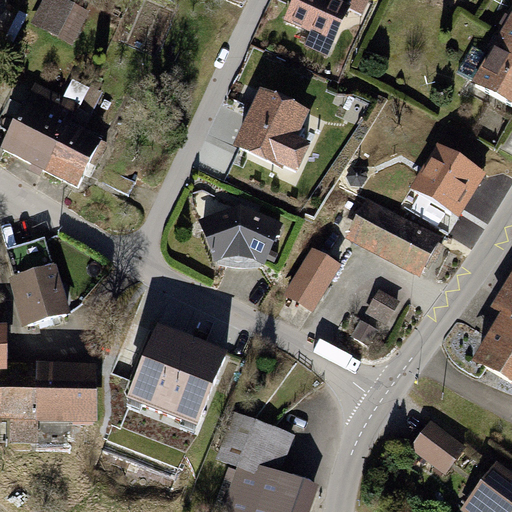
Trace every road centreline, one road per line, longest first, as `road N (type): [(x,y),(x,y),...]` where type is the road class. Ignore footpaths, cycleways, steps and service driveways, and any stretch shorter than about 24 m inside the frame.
road 1 (residential): [(260,0),(137,262)]
road 2 (residential): [(137,262),(301,343),(383,399)]
road 3 (tertiary): [(511,212),(383,399)]
road 4 (residential): [(6,188),(137,262)]
road 5 (tertiary): [(383,399),(362,437),(340,511)]
